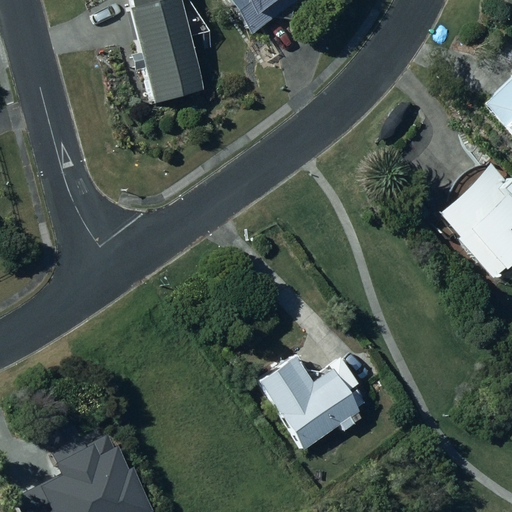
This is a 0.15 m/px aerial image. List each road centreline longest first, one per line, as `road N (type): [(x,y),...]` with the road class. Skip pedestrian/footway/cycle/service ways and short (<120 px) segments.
road 1 (residential): [(117,268),(321,122),(365,80),(420,0)]
road 2 (residential): [(117,268),(72,197),(17,0)]
road 3 (residential): [(0,343),(117,268)]
